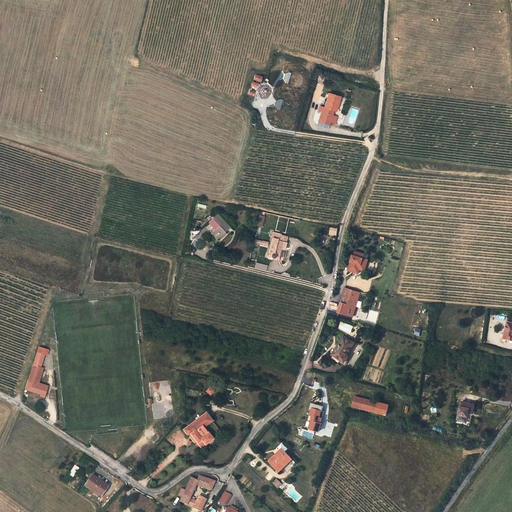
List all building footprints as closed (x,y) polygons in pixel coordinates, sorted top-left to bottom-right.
[(290,78),(292,79),(294,78),(295,78),(296,77),(297,75),(297,73),(296,71),(295,70),(293,69),(291,70),(289,71),(288,73),(288,74),(288,76),(288,77),(290,78)] [(293,81),(291,80),(290,80),(288,80),(287,82),(286,84),(286,85),(287,87),(288,88),(289,89),(291,89),(293,89),(294,88),(295,86),(295,84),(295,82),(293,81)] [(276,103),(277,105),(278,105),(280,107),(281,107),(283,107),(285,106),(286,105),(287,103),(288,101),(288,100),(287,98),(286,96),(284,95),(282,95),(280,95),(278,96),(277,98),(276,100),(276,102),(276,103)] [(337,100),(326,96),(322,110),(320,110),(316,124),(327,128),(328,125),(330,118),(331,114),(333,114),(337,100)] [(275,110),(273,111),(272,113),(272,115),(272,117),(273,119),(274,120),(276,121),(278,121),(279,121),(281,120),(282,119),(283,117),(284,115),(283,113),(282,111),(280,110),(278,109),(276,110),(275,110)] [(219,217),(214,213),(210,217),(212,218),(208,223),(213,229),(211,232),(213,234),(212,235),(216,239),(219,237),(223,241),(226,237),(222,233),(227,227),(217,218),(219,217)] [(284,237),(274,234),(272,240),(271,239),(268,251),(269,252),(268,258),(276,261),(277,258),(281,259),(282,252),(279,251),(281,243),(283,244),(284,237)] [(353,252),(352,252),(347,268),(353,269),(352,271),(357,272),(358,268),(360,263),(365,264),(367,257),(362,255),(363,253),(354,250),(353,252)] [(351,290),(344,287),(340,302),(338,306),(337,311),(351,315),(354,306),(347,303),(351,290)] [(359,292),(351,290),(347,303),(354,306),(359,292)] [(354,341),(343,334),(332,353),(345,361),(348,355),(346,354),(354,341)] [(48,349),(39,346),(28,379),(30,380),(36,382),(36,381),(42,367),(38,366),(43,353),(46,354),(48,349)] [(36,382),(30,380),(27,386),(25,385),(24,389),(40,395),(44,385),(36,382)] [(389,403),(355,395),(353,405),(387,413),(389,403)] [(473,402),(461,399),(456,418),(465,420),(468,410),(472,411),(473,402)] [(323,408),(314,405),(312,412),(314,413),(312,417),(310,425),(320,429),(323,421),(322,420),(323,416),(321,415),(323,408)] [(207,428),(201,421),(209,414),(205,409),(184,426),(189,432),(191,431),(198,439),(201,443),(212,434),(207,428)] [(211,417),(209,414),(201,421),(207,428),(210,426),(206,421),(211,417)] [(195,440),(198,439),(191,431),(189,432),(195,440)] [(278,466),(286,459),(288,461),(292,456),(285,449),(287,447),(282,442),(278,447),(280,449),(270,458),(278,466)] [(280,469),(288,461),(286,459),(278,466),(280,469)] [(74,477),(80,467),(76,464),(70,474),(74,477)] [(187,497),(194,483),(208,489),(212,480),(198,474),(196,479),(188,476),(183,488),(179,487),(176,493),(180,495),(178,499),(198,509),(203,498),(196,494),(194,499),(187,497)] [(108,485),(92,475),(85,485),(101,495),(108,485)] [(223,489),(217,497),(222,500),(227,491),(223,489)]
